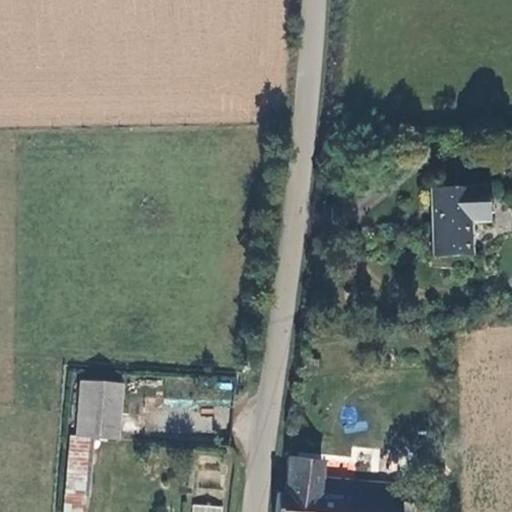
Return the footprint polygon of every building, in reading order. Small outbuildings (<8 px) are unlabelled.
[(489,220),(489,187),(432,187),(433,255),(470,255),(469,220),(489,220)] [(78,382),(73,437),(116,441),(120,385),(78,382)] [(86,499),(91,440),(73,438),(68,438),(62,497),(61,511),(80,511),(81,498),(86,499)] [(278,488),(276,511),(415,511),(416,504),(400,503),(401,488),(318,481),(319,461),(289,459),(287,489),(278,488)] [(417,489),(401,488),(400,503),(416,504),(417,489)]
